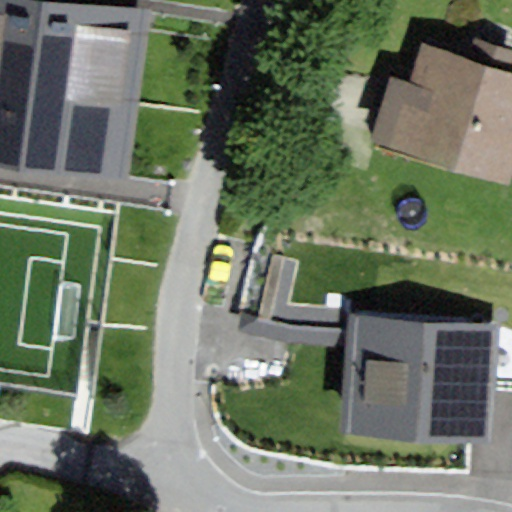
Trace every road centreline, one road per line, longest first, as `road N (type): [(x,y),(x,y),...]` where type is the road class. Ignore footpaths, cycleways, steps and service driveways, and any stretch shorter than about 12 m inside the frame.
road 1 (residential): [(187,472),(173,426),(175,339),(252,0)]
road 2 (residential): [(0,455),(146,476),(187,472)]
